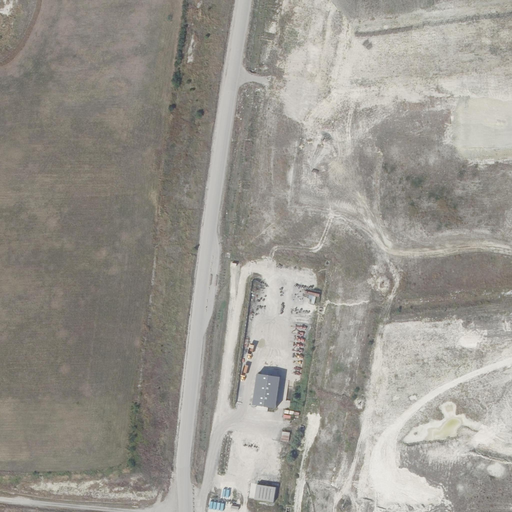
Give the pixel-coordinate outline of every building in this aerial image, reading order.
[(304,291),(304,294),(308,294),(308,298),(311,298),(311,303),(314,304),(315,296),(319,297),(319,293),(304,291)] [(252,404),(275,407),(279,375),(256,372),(252,404)] [(282,431),(280,441),(288,442),(290,432),(282,431)] [(256,484),(254,499),(274,502),(276,486),(256,484)] [(210,499),(208,509),(224,511),(225,501),(210,499)]
